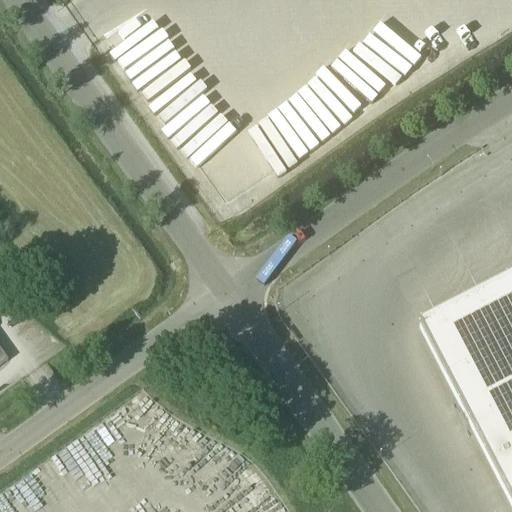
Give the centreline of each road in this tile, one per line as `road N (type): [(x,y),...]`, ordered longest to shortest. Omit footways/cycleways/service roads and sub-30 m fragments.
road 1 (unclassified): [(222,299),(8,0)]
road 2 (unclassified): [(511,95),(222,299)]
road 3 (unclassified): [(222,299),(0,458)]
road 4 (unclassified): [(372,511),(222,299)]
